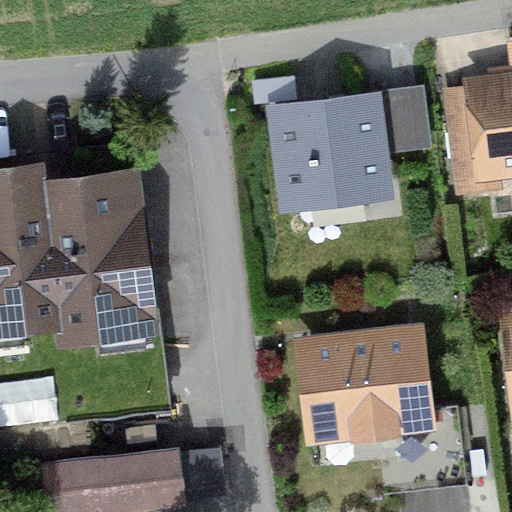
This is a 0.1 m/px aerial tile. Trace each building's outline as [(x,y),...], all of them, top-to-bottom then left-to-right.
[(511,82),(478,87),(488,166),(511,163),(511,82)] [(381,189),(370,100),(278,112),(289,200),(381,189)] [(144,324),(126,179),(35,190),(33,172),(0,175),(0,323),(58,317),(60,335),(144,324)] [(422,418),(412,334),(307,346),(317,431),(354,426),(356,437),(395,433),(394,422),(422,418)] [(103,511),(180,503),(173,452),(44,468),(49,511),(103,511)]
